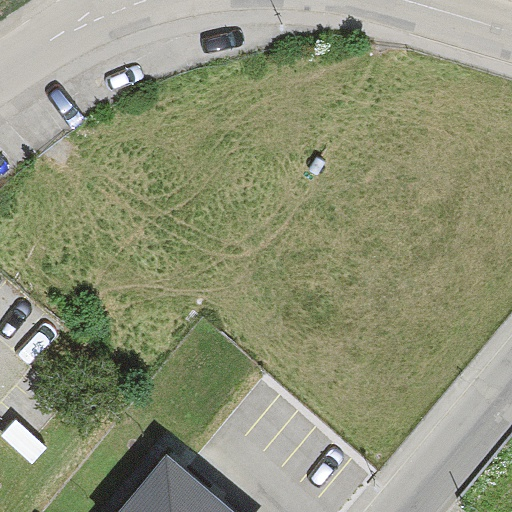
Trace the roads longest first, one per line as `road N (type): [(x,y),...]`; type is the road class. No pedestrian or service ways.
road 1 (residential): [(511,390),(410,511)]
road 2 (unclassified): [(0,77),(118,0)]
